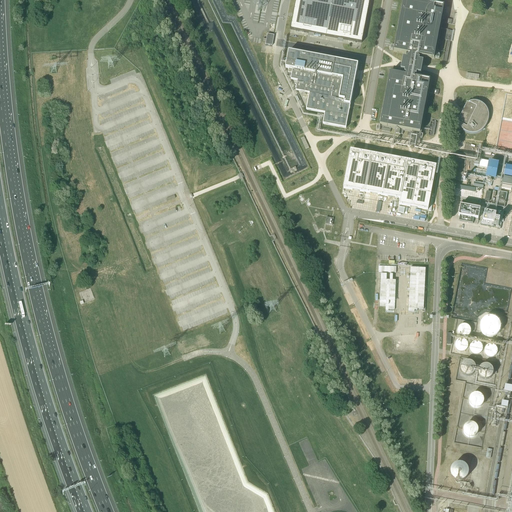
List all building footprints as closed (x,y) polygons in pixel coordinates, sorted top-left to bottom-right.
[(295,0),(292,21),(291,27),(327,34),(332,0),(295,0)] [(362,41),(364,35),(363,35),(370,0),(332,0),(327,34),(362,41)] [(434,59),(443,13),(443,10),(444,6),(428,3),(424,2),(410,0),(403,0),(394,52),(410,55),(418,56),(434,59)] [(444,60),(449,61),(453,31),(447,30),(445,40),(447,40),(444,60)] [(266,44),(272,46),(274,35),(267,34),(266,44)] [(296,91),(333,98),(351,101),(358,65),(289,52),(286,68),(289,69),(288,73),(292,73),(291,80),(298,81),(296,91)] [(418,58),(418,56),(410,55),(409,57),(408,56),(407,59),(403,58),(401,70),(405,71),(404,74),(406,74),(406,76),(414,77),(415,75),(416,76),(417,73),(421,74),(423,62),(419,61),(420,58),(418,58)] [(430,80),(414,77),(406,76),(390,73),(380,126),(397,129),(397,130),(401,131),(401,130),(420,133),(430,80)] [(351,101),(309,93),(306,110),(325,113),(323,124),(346,128),(351,101)] [(468,103),(467,103),(465,106),(461,114),(462,114),(458,122),(459,123),(459,124),(459,125),(460,126),(460,127),(461,128),(462,129),(462,130),(463,130),(463,131),(464,131),(465,132),(466,132),(466,133),(467,133),(468,133),(469,133),(469,134),(470,134),(471,134),(472,134),(473,134),(474,134),(475,134),(476,134),(476,133),(477,133),(478,133),(479,132),(480,132),(481,131),(482,130),(483,130),(483,129),(484,128),(485,127),(485,126),(486,126),(486,125),(487,124),(487,123),(487,122),(488,122),(488,121),(488,120),(488,119),(488,118),(489,117),(489,116),(489,115),(488,114),(488,113),(488,112),(488,111),(488,110),(487,110),(487,109),(486,108),(486,107),(485,107),(485,106),(484,106),(484,105),(483,105),(483,104),(482,104),(481,104),(481,103),(480,103),(479,103),(479,102),(478,102),(477,102),(476,102),(475,102),(474,102),(473,102),(472,102),(471,102),(470,102),(469,103),(468,103)] [(372,153),(351,149),(343,188),(365,192),(372,153)] [(407,159),(372,153),(365,192),(400,199),(407,159)] [(436,165),(407,159),(400,199),(399,205),(428,210),(436,165)] [(480,168),(489,170),(490,162),(481,161),(480,168)] [(511,185),(511,166),(509,166),(506,165),(502,184),(511,185)] [(507,193),(500,192),(498,203),(505,204),(507,193)] [(455,220),(474,224),(477,210),(457,206),(455,220)] [(481,225),(497,228),(497,230),(500,230),(504,213),(497,211),(489,209),(488,212),(485,211),(483,221),(482,220),(481,225)] [(508,299),(508,295),(505,294),(504,297),(501,296),(500,303),(507,304),(508,299)] [(490,318),(489,318),(488,319),(487,319),(486,319),(485,320),(484,321),(483,322),(483,323),(482,323),(482,324),(482,325),(481,326),(481,327),(481,328),(482,330),(482,331),(482,332),(483,332),(483,333),(484,333),(484,334),(485,334),(485,335),(486,335),(487,336),(488,336),(490,336),(491,336),(492,336),(493,336),(494,336),(494,335),(495,335),(496,334),(497,334),(497,333),(498,333),(498,332),(498,331),(499,330),(499,329),(499,328),(499,327),(499,326),(499,325),(499,324),(498,323),(498,322),(497,321),(496,321),(496,320),(495,320),(494,319),(493,319),(492,319),(492,318),(491,318),(490,318)] [(461,324),(460,324),(459,324),(458,325),(457,326),(456,326),(456,327),(456,328),(455,328),(455,329),(455,330),(455,331),(455,332),(456,333),(456,334),(457,335),(458,336),(459,336),(460,337),(461,337),(462,337),(463,337),(464,337),(464,336),(465,336),(466,335),(467,335),(467,334),(468,333),(468,332),(468,331),(468,330),(468,329),(468,328),(467,327),(467,326),(466,326),(466,325),(465,325),(464,325),(464,324),(463,324),(462,324),(461,324)] [(458,339),(457,339),(456,340),(455,340),(454,341),(453,341),(453,342),(453,343),(452,343),(452,344),(452,345),(452,346),(452,347),(452,348),(453,349),(453,350),(454,350),(454,351),(455,351),(456,351),(456,352),(457,352),(458,352),(459,352),(460,352),(461,352),(461,351),(462,351),(463,351),(463,350),(464,349),(464,348),(465,348),(465,347),(465,346),(465,345),(465,344),(465,343),(464,343),(464,342),(463,341),(462,340),(461,340),(460,339),(459,339),(458,339)] [(472,341),(471,342),(470,342),(469,342),(469,343),(468,343),(467,344),(467,345),(466,345),(466,346),(466,347),(466,348),(466,349),(466,350),(466,351),(467,351),(467,352),(468,353),(469,353),(469,354),(470,354),(471,354),(472,354),(473,354),(474,354),(475,354),(476,354),(476,353),(477,352),(478,352),(478,351),(478,350),(479,350),(479,349),(479,348),(479,347),(479,346),(478,346),(478,345),(478,344),(477,344),(477,343),(476,343),(476,342),(475,342),(474,342),(473,342),(472,341)] [(489,344),(488,344),(487,344),(486,344),(485,345),(484,345),(484,346),(483,346),(483,347),(482,347),(482,348),(482,349),(482,350),(481,351),(481,352),(482,353),(482,354),(482,355),(483,355),(483,356),(484,357),(485,357),(485,358),(486,358),(487,358),(488,359),(489,359),(490,359),(491,358),(492,358),(493,358),(493,357),(494,357),(494,356),(495,356),(495,355),(496,354),(496,353),(496,352),(496,351),(496,350),(496,349),(496,348),(495,348),(495,347),(495,346),(494,346),(493,345),(492,344),(491,344),(490,344),(489,344)] [(463,362),(462,362),(461,363),(460,363),(459,364),(458,364),(458,365),(457,366),(457,367),(456,368),(456,369),(456,370),(456,371),(457,372),(457,373),(457,374),(458,374),(459,375),(459,376),(460,376),(461,376),(462,377),(463,377),(464,377),(465,377),(466,376),(467,376),(468,376),(468,375),(469,375),(469,374),(470,373),(470,372),(471,371),(471,370),(471,369),(471,368),(470,367),(470,366),(470,365),(469,365),(469,364),(468,364),(467,363),(466,363),(465,362),(464,362),(463,362)] [(486,366),(485,366),(484,366),(483,366),(482,367),(481,368),(480,369),(480,370),(479,371),(479,372),(479,373),(479,374),(479,375),(480,375),(480,376),(480,377),(481,377),(481,378),(482,378),(482,379),(483,379),(484,380),(485,380),(486,380),(487,380),(488,380),(489,380),(489,379),(490,379),(491,378),(492,378),(492,377),(493,376),(493,375),(494,374),(494,373),(494,372),(494,371),(493,370),(493,369),(492,369),(492,368),(491,367),(490,367),(490,366),(489,366),(488,366),(487,366),(486,366)] [(476,392),(475,392),(474,392),(472,393),(471,394),(470,394),(470,395),(469,395),(469,396),(468,396),(468,397),(467,398),(467,399),(467,400),(467,401),(467,402),(467,403),(468,404),(468,405),(469,406),(469,407),(470,408),(471,408),(471,409),(472,409),(473,409),(474,410),(475,410),(476,410),(477,410),(478,410),(479,410),(479,409),(480,409),(481,408),(482,408),(482,407),(483,407),(483,406),(484,405),(484,404),(485,403),(485,402),(485,400),(485,399),(484,398),(484,397),(483,396),(483,395),(482,394),(481,394),(481,393),(480,393),(479,393),(478,392),(477,392),(476,392)] [(469,422),(468,422),(467,422),(466,423),(465,423),(465,424),(464,424),(463,425),(462,426),(462,427),(461,428),(461,429),(461,430),(461,431),(461,432),(461,433),(461,434),(462,435),(462,436),(463,436),(463,437),(464,438),(465,438),(465,439),(466,439),(467,439),(468,440),(469,440),(470,440),(471,440),(472,440),(473,439),(474,439),(475,438),(476,437),(477,437),(477,436),(477,435),(478,435),(478,434),(478,433),(479,433),(479,432),(479,430),(479,429),(478,428),(478,427),(477,426),(477,425),(476,424),(475,424),(474,423),(473,423),(472,422),(471,422),(470,422),(469,422)] [(460,463),(459,463),(458,463),(457,463),(456,463),(455,464),(454,464),(454,465),(453,465),(452,466),(451,467),(451,468),(450,469),(450,470),(450,471),(450,472),(450,473),(450,474),(451,475),(451,476),(452,477),(452,478),(453,478),(453,479),(454,479),(454,480),(455,480),(456,481),(457,481),(458,481),(459,481),(460,481),(461,481),(462,481),(463,481),(464,480),(465,480),(465,479),(466,479),(466,478),(467,478),(467,477),(468,476),(468,475),(469,474),(469,473),(469,472),(469,471),(469,470),(468,469),(468,468),(468,467),(467,467),(467,466),(466,466),(466,465),(465,464),(464,464),(463,463),(462,463),(461,463),(460,463)]
